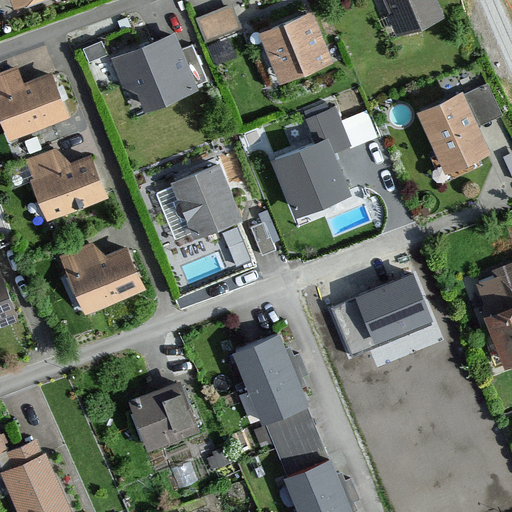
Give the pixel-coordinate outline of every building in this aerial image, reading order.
[(11,0),(16,11),(46,0),(11,0)] [(439,0),(384,0),(400,38),(447,19),(439,0)] [(229,6),(196,20),(207,46),(240,31),(229,6)] [(316,11),(262,33),(283,85),(337,64),(316,11)] [(176,34),(112,60),(136,116),(200,90),(176,34)] [(17,67),(0,74),(0,114),(12,141),(71,114),(52,73),(25,85),(17,67)] [(465,91),(421,111),(449,172),(493,151),(465,91)] [(370,105),(337,116),(347,144),(379,133),(370,105)] [(327,130),(272,153),(295,210),(351,188),(327,130)] [(55,150),(25,161),(49,222),(111,198),(94,154),(72,161),(55,150)] [(224,163),(174,182),(197,239),(247,219),(224,163)] [(98,239),(58,256),(84,316),(148,289),(130,245),(105,255),(98,239)] [(494,277),(477,283),(510,366),(511,365),(511,260),(491,269),(494,277)] [(0,327),(19,320),(0,273),(0,327)] [(415,274),(331,306),(350,354),(433,322),(415,274)] [(284,332),(237,350),(266,423),(313,405),(284,332)] [(180,382),(132,401),(151,449),(200,430),(180,382)] [(3,435),(0,436),(0,480),(3,479),(16,511),(66,511),(72,510),(48,452),(39,455),(34,442),(10,451),(3,435)] [(355,511),(334,458),(289,476),(303,511),(355,511)]
